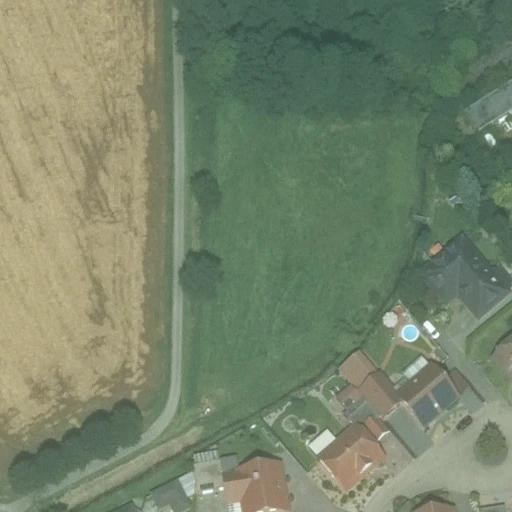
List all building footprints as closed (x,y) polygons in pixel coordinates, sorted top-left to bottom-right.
[(511,83),(450,120),(464,144),(511,114),(511,83)] [(503,304),(462,253),(418,288),(438,313),(448,304),(469,331),(503,304)] [(511,333),(489,352),(511,380),(511,333)] [(317,449),(343,483),(384,452),(373,437),(389,425),(379,412),(403,394),(425,423),(459,397),(427,354),(389,383),(374,364),(333,395),(353,422),(317,449)] [(240,511),(247,511),(287,504),(277,455),(218,468),(216,458),(192,463),(200,502),(236,494),(240,511)]
